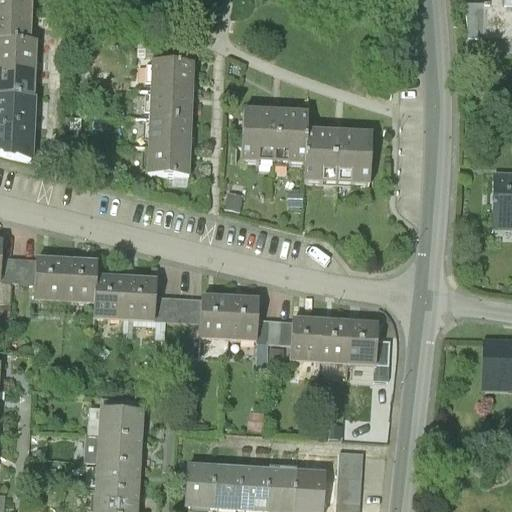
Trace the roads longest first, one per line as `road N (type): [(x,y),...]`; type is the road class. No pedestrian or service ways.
road 1 (residential): [(429,302),(0,207)]
road 2 (residential): [(429,302),(440,121),(432,0)]
road 3 (residential): [(405,511),(429,302)]
